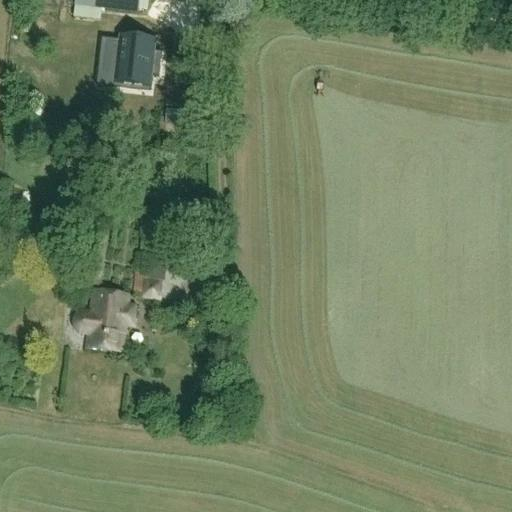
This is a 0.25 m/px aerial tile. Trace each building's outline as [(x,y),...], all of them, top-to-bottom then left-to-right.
[(138,14),(139,0),(75,0),(74,6),(138,14)] [(158,78),(160,66),(162,66),(162,64),(156,64),(157,51),(124,47),(123,53),(102,50),(102,52),(106,52),(102,85),(120,87),(119,97),(146,100),(148,87),(159,89),(160,78),(158,78)] [(93,224),(84,284),(100,287),(109,227),(93,224)] [(139,257),(135,298),(141,298),(141,299),(161,301),(163,284),(146,282),(147,267),(147,265),(147,258),(139,257)] [(123,353),(126,330),(133,331),(136,308),(128,307),(130,296),(93,292),(91,312),(81,312),(77,314),(74,318),(72,323),(72,327),(74,333),(78,337),(88,338),(87,349),(123,353)]
